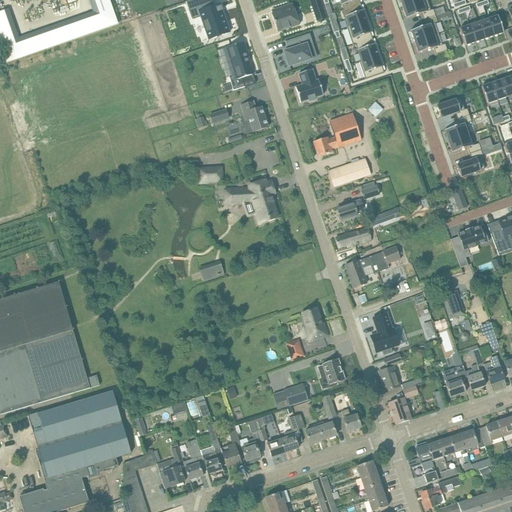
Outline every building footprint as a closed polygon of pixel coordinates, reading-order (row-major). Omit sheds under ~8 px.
[(213,0),(191,0),(189,1),(195,20),(204,17),(212,39),(232,32),(222,4),(216,6),(213,0)] [(340,0),(344,10),(360,4),(358,0),(340,0)] [(426,0),(425,0),(403,8),(407,19),(422,13),(424,20),(435,16),(433,11),(431,11),(426,0)] [(360,5),(342,11),(347,28),(367,21),(364,10),(362,11),(360,5)] [(278,14),(272,16),(278,34),(300,26),(293,6),(277,12),(278,14)] [(323,11),(315,13),(318,24),(326,21),(323,11)] [(426,27),(411,32),(415,42),(439,34),(435,23),(436,22),(435,16),(424,20),(426,27)] [(497,17),(488,20),(493,36),(503,33),(497,17)] [(488,20),(479,23),(484,39),(493,36),(488,20)] [(367,21),(347,28),(353,45),(356,44),(371,39),(370,32),(371,32),(367,21)] [(479,23),(469,26),(475,42),(484,39),(479,23)] [(469,24),(459,27),(465,46),(475,42),(469,26),(469,24)] [(288,50),(283,52),(288,67),(311,60),(311,59),(307,45),(312,43),(309,34),(285,42),(288,50)] [(439,34),(415,42),(418,53),(433,48),(435,54),(446,50),(444,45),(443,46),(439,34)] [(371,39),(356,44),(362,61),(379,55),(375,44),(374,45),(371,39)] [(243,42),(229,47),(238,75),(229,77),(234,90),(244,87),(241,78),(250,75),(245,58),(248,57),(243,42)] [(379,55),(359,62),(365,79),(383,73),(381,67),(383,66),(379,55)] [(302,86),(295,88),(300,103),(308,100),(309,102),(315,100),(315,98),(323,95),(318,80),(316,81),(312,70),(299,74),(302,86)] [(511,85),(510,78),(500,81),(506,97),(511,95),(511,85)] [(500,81),(491,84),(497,100),(506,97),(500,81)] [(378,83),(361,89),(364,100),(370,98),(371,100),(388,94),(384,82),(378,84),(378,83)] [(491,84),(482,87),(488,106),(498,103),(497,100),(491,84)] [(460,98),(436,106),(440,119),(455,113),(458,119),(468,116),(469,116),(467,109),(464,110),(460,98)] [(240,105),(246,122),(249,120),(253,132),(268,127),(261,107),(254,110),(251,102),(253,102),(253,101),(240,105)] [(228,119),(226,111),(210,115),(212,123),(228,119)] [(353,114),(339,119),(329,122),(335,138),(328,140),(327,138),(313,142),(318,157),(332,152),(331,150),(338,148),(338,149),(362,141),(353,114)] [(460,126),(445,131),(448,142),(470,134),(466,124),(471,122),(468,116),(458,119),(460,126)] [(203,117),(195,120),(198,129),(206,126),(203,117)] [(470,134),(448,142),(452,153),(467,148),(469,154),(481,150),(479,144),(474,146),(470,134)] [(471,160),(456,165),(460,178),(485,169),(481,157),(483,156),(481,150),(469,154),(471,160)] [(328,172),(333,187),(371,175),(365,159),(328,172)] [(199,169),(200,182),(222,181),(221,168),(199,169)] [(265,180),(256,184),(248,186),(249,188),(225,190),(226,204),(232,203),(232,205),(238,204),(238,203),(250,202),(250,201),(253,199),(258,214),(255,214),(259,224),(278,218),(270,195),(275,194),(271,181),(266,183),(265,180)] [(379,195),(377,186),(361,191),(364,199),(379,195)] [(397,201),(399,207),(408,203),(406,198),(397,201)] [(360,201),(346,205),(337,208),(339,216),(337,217),(339,221),(341,220),(341,222),(358,217),(357,216),(362,215),(361,210),(363,209),(360,201)] [(383,214),(367,220),(369,227),(394,218),(402,214),(400,208),(408,205),(408,203),(399,207),(391,210),(388,212),(383,214)] [(499,224),(488,227),(498,253),(511,249),(507,238),(511,236),(511,217),(498,222),(499,224)] [(459,237),(451,240),(459,266),(468,262),(466,257),(471,256),(468,248),(489,241),(486,233),(483,234),(481,226),(473,229),(472,228),(465,231),(466,231),(458,234),(459,237)] [(366,229),(345,235),(335,238),(338,248),(347,245),(347,247),(357,244),(369,241),(366,229)] [(395,246),(382,251),(382,252),(387,265),(388,265),(400,260),(395,246)] [(358,261),(345,266),(353,289),(364,284),(366,284),(364,276),(361,269),(370,265),(373,274),(389,268),(388,265),(387,265),(382,252),(358,261)] [(220,261),(198,268),(203,282),(224,275),(220,261)] [(0,415),(42,403),(99,386),(97,376),(87,379),(58,283),(0,299),(0,415)] [(457,291),(441,296),(449,320),(465,315),(457,291)] [(311,336),(307,337),(309,342),(328,336),(324,323),(322,324),(317,308),(301,313),(306,328),(308,328),(311,336)] [(378,334),(370,336),(376,353),(383,350),(385,355),(393,353),(391,348),(399,345),(393,328),(392,329),(386,313),(372,318),(378,334)] [(486,372),(487,375),(490,384),(504,380),(500,368),(497,361),(503,359),(501,352),(496,338),(491,323),(479,327),(482,337),(487,336),(491,349),(493,350),(494,354),(495,357),(489,359),(491,362),(484,365),(486,372)] [(469,338),(469,337),(469,336),(469,335),(468,334),(467,333),(466,333),(465,332),(463,333),(462,333),(461,334),(460,335),(460,336),(460,337),(460,338),(460,339),(461,340),(462,341),(464,341),(465,341),(466,341),(467,341),(468,340),(469,338)] [(299,340),(286,344),(288,350),(301,346),(299,340)] [(474,358),(481,356),(478,349),(465,353),(466,356),(473,354),(474,358)] [(450,398),(465,393),(461,381),(467,379),(465,372),(459,354),(452,357),(456,368),(442,373),(450,398)] [(386,370),(379,372),(385,392),(400,387),(394,367),(393,368),(392,364),(400,362),(398,355),(383,359),(386,370)] [(323,366),(319,368),(322,379),(327,377),(329,385),(344,380),(338,359),(323,364),(323,366)] [(471,370),(465,372),(467,379),(471,391),(485,386),(477,365),(470,367),(471,370)] [(401,385),(403,391),(414,387),(413,386),(413,385),(422,382),(421,378),(401,385)] [(284,391),(289,406),(307,400),(303,385),(284,391)] [(403,391),(406,399),(418,395),(415,385),(413,386),(414,387),(403,391)] [(112,391),(29,416),(51,489),(19,499),(23,511),(65,511),(87,505),(80,481),(117,470),(114,458),(130,453),(112,391)] [(433,393),(439,410),(446,408),(440,391),(433,393)] [(321,398),(328,419),(336,417),(329,395),(321,398)] [(202,396),(195,399),(199,409),(206,407),(202,396)] [(389,403),(396,425),(411,420),(403,398),(389,403)] [(341,412),(344,423),(348,432),(361,428),(356,415),(350,417),(348,410),(341,412)] [(293,417),(297,430),(304,427),(300,415),(293,417)] [(288,419),(292,431),(297,430),(293,417),(288,419)] [(141,418),(134,420),(138,432),(145,430),(141,418)] [(511,428),(509,418),(497,422),(503,437),(511,434),(511,428)] [(251,433),(256,432),(252,421),(248,422),(251,433)] [(479,429),(485,447),(492,444),(491,441),(503,437),(497,422),(486,426),(486,427),(479,429)] [(323,423),(317,425),(322,441),(336,436),(332,423),(324,426),(323,423)] [(305,432),(306,435),(309,445),(322,441),(317,425),(311,427),(312,430),(305,432)] [(234,445),(221,449),(222,454),(227,468),(241,463),(234,444),(240,443),(238,437),(234,427),(228,429),(234,445)] [(260,442),(268,440),(264,429),(257,431),(260,442)] [(472,430),(461,434),(467,453),(473,451),(472,448),(477,447),(478,449),(484,447),(479,429),(473,431),(472,430)] [(202,456),(205,465),(208,474),(221,470),(217,456),(222,454),(221,449),(215,433),(209,435),(215,452),(202,456)] [(461,434),(450,438),(455,453),(460,451),(461,455),(467,453),(461,434)] [(285,436),(279,438),(284,453),(298,449),(294,435),(285,438),(285,436)] [(267,445),(268,448),(272,457),(284,453),(279,438),(273,440),(274,443),(267,445)] [(450,438),(438,442),(443,457),(455,453),(450,438)] [(249,445),(241,448),(243,452),(246,462),(247,465),(255,462),(254,459),(260,457),(254,439),(248,441),(249,445)] [(190,442),(194,453),(200,451),(196,440),(190,442)] [(438,442),(427,445),(432,461),(443,457),(438,442)] [(432,461),(427,445),(426,443),(419,445),(420,448),(415,449),(419,459),(420,464),(430,461),(432,461)] [(171,450),(176,464),(183,462),(178,448),(171,450)] [(154,453),(148,455),(152,465),(158,464),(154,453)] [(148,455),(143,457),(146,467),(152,465),(148,455)] [(141,458),(137,459),(141,469),(146,467),(143,457),(141,458)] [(183,463),(186,471),(189,481),(203,476),(199,467),(196,458),(183,463)] [(137,459),(131,461),(135,471),(141,469),(137,459)] [(419,459),(408,462),(409,468),(420,464),(419,459)] [(137,477),(135,471),(131,461),(122,464),(123,481),(137,477)] [(357,467),(360,478),(376,473),(372,461),(357,467)] [(472,469),(480,466),(478,461),(471,463),(473,466),(471,467),(472,469)] [(463,466),(465,471),(472,469),(471,467),(473,466),(471,463),(463,466)] [(160,473),(162,481),(167,479),(169,487),(184,482),(182,476),(182,474),(181,474),(179,467),(160,473)] [(478,470),(483,477),(491,472),(488,467),(478,470)] [(424,475),(427,484),(438,480),(435,471),(424,475)] [(360,478),(364,489),(380,484),(376,473),(360,478)] [(138,483),(137,477),(123,481),(124,488),(138,483)] [(320,479),(324,490),(330,488),(326,477),(320,479)] [(458,477),(450,479),(451,484),(453,487),(461,485),(458,477)] [(421,494),(426,510),(440,505),(437,496),(447,492),(445,486),(451,484),(450,479),(438,484),(439,488),(421,494)] [(316,493),(321,491),(317,480),(312,482),(316,493)] [(140,488),(138,483),(124,488),(125,494),(140,488)] [(364,489),(368,501),(384,495),(380,484),(364,489)] [(499,511),(504,511),(510,509),(511,508),(511,485),(457,504),(460,511),(499,511)] [(142,494),(140,488),(125,494),(127,499),(142,494)] [(324,490),(328,501),(333,500),(339,498),(337,492),(331,493),(330,488),(324,490)] [(316,493),(320,504),(325,503),(321,491),(316,493)] [(8,502),(4,492),(0,493),(0,511),(6,509),(4,503),(8,502)] [(265,498),(269,509),(284,504),(280,493),(265,498)] [(144,500),(142,494),(127,499),(129,505),(144,500)] [(384,495),(368,501),(371,511),(388,507),(384,495)] [(146,506),(144,500),(129,505),(131,511),(146,506)] [(328,501),(331,511),(334,511),(337,511),(333,500),(328,501)] [(126,501),(114,505),(116,510),(124,508),(124,507),(128,506),(126,501)] [(320,504),(322,511),(328,511),(325,503),(320,504)] [(359,503),(344,508),(345,511),(348,511),(361,508),(359,503)]
